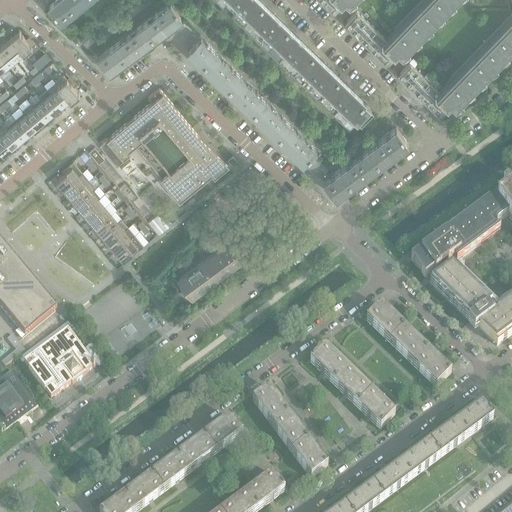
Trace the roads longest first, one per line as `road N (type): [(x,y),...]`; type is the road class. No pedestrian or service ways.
road 1 (residential): [(332,224),(0,473)]
road 2 (residential): [(75,511),(389,278)]
road 3 (residential): [(112,100),(168,68),(332,224)]
road 4 (residential): [(297,511),(487,372)]
road 5 (residential): [(441,145),(292,0)]
road 6 (residential): [(0,192),(112,100)]
road 7 (residential): [(12,2),(112,100)]
road 8 (residential): [(389,278),(487,372)]
road 9 (residential): [(441,145),(332,224)]
